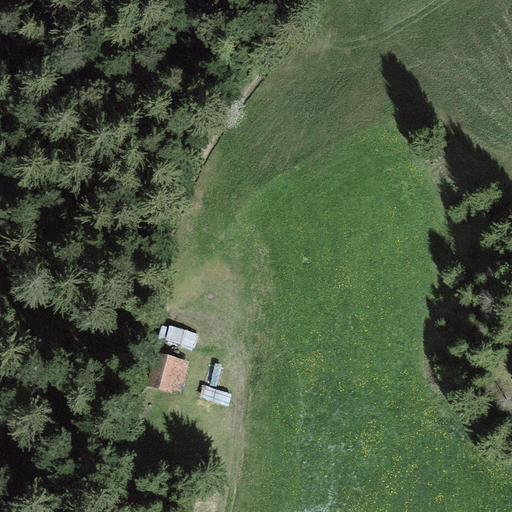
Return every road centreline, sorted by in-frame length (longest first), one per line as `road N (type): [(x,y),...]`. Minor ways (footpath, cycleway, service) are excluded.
road 1 (track): [(124,511),(130,330),(194,147),(313,0)]
road 2 (track): [(217,511),(230,380)]
